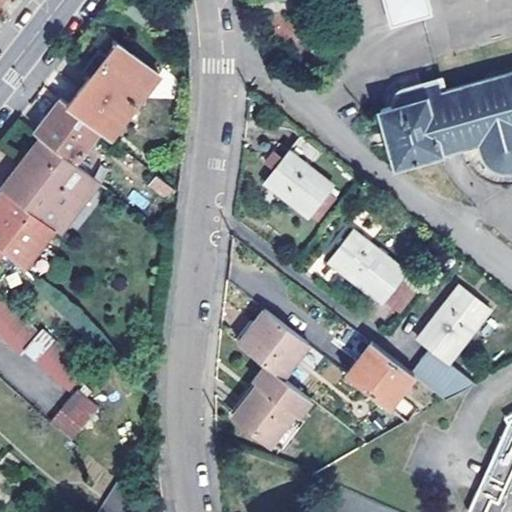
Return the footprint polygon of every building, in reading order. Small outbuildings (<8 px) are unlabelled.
[(385,0),(393,25),(431,14),(426,0),(385,0)] [(99,129),(110,137),(158,74),(116,41),(105,55),(97,49),(82,69),(89,75),(87,78),(67,104),(99,129)] [(511,74),(447,93),(443,80),(407,90),(404,92),(402,96),(400,98),(400,101),(399,106),(383,111),(399,164),(482,141),(485,153),(487,159),(489,162),(492,165),(495,168),(498,169),(502,171),(506,172),(510,172),(511,171),(511,74)] [(42,137),(74,162),(99,129),(67,104),(59,97),(34,131),(42,137)] [(318,151),(298,136),(282,157),(273,150),(264,161),(274,168),(264,180),(309,214),(311,212),(320,219),(339,196),(329,189),(333,184),(308,165),(318,151)] [(99,182),(74,162),(42,137),(19,166),(2,188),(4,189),(54,229),(71,207),(76,210),(99,182)] [(168,197),(175,188),(157,174),(151,183),(168,197)] [(0,244),(3,248),(38,281),(60,253),(48,243),(57,231),(54,229),(4,189),(0,194),(0,244)] [(59,232),(76,210),(71,207),(54,229),(57,231),(59,232)] [(402,311),(420,286),(404,274),(407,271),(354,229),(330,259),(384,301),(386,298),(402,311)] [(0,251),(3,248),(0,244),(0,330),(23,352),(26,349),(70,389),(87,371),(44,330),(41,332),(0,294),(0,251)] [(461,392),(476,383),(449,361),(491,308),(459,283),(418,337),(428,345),(418,358),(461,392)] [(271,367),(285,378),(310,345),(267,312),(242,345),(271,367)] [(373,341),(346,373),(389,406),(399,394),(415,374),(377,344),(373,341)] [(238,419),(273,445),(297,415),(301,418),(314,401),(285,378),(271,367),(257,385),(262,388),(238,419)] [(49,421),(70,440),(96,409),(77,392),(49,421)] [(399,394),(389,406),(406,419),(416,407),(399,394)] [(511,511),(511,413),(505,418),(508,424),(492,457),(499,460),(483,495),(475,493),(466,511),(511,511)] [(297,415),(273,445),(282,451),(306,421),(301,418),(297,415)] [(499,460),(492,457),(485,462),(481,467),(478,472),(476,476),(475,482),(475,488),(475,493),(483,495),(499,460)] [(121,511),(133,493),(118,481),(97,511),(121,511)] [(398,511),(336,482),(326,508),(333,511),(398,511)]
